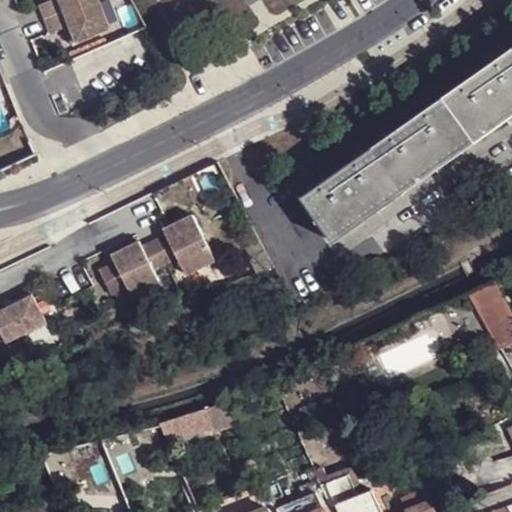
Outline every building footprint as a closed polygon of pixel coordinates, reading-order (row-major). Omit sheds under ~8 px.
[(36,11),(47,39),(62,33),(69,50),(106,35),(91,0),(47,0),(50,5),(36,11)] [(511,48),(453,91),(489,133),(511,116),(511,48)] [(377,144),(411,188),(489,133),(453,91),(377,144)] [(411,188),(377,144),(301,198),(333,242),(411,188)] [(190,216),(161,230),(163,235),(175,259),(183,276),(212,262),(190,216)] [(163,235),(151,241),(163,266),(175,259),(163,235)] [(163,266),(151,241),(139,247),(151,272),(163,266)] [(246,258),(261,250),(256,241),(241,249),(246,258)] [(136,243),(109,257),(112,264),(125,289),(128,297),(156,283),(151,272),(139,247),(136,243)] [(253,275),(270,268),(261,250),(246,258),(245,258),(253,275)] [(125,289),(112,264),(96,271),(109,297),(113,295),(125,289)] [(496,286),(473,296),(500,355),(511,349),(511,317),(503,300),(496,286)] [(125,289),(113,295),(116,302),(128,297),(125,289)] [(29,296),(0,310),(0,339),(2,344),(43,324),(29,296)] [(453,405),(463,401),(458,389),(449,393),(453,405)] [(228,405),(204,412),(212,435),(239,426),(228,405)] [(351,464),(327,475),(329,480),(348,472),(359,495),(363,492),(351,464)] [(323,466),(315,470),(323,490),(331,507),(337,504),(359,495),(348,472),(329,480),(327,475),(323,466)] [(300,487),(304,497),(317,493),(323,490),(315,470),(314,469),(307,470),(312,483),(300,487)] [(337,504),(340,511),(384,511),(373,487),(363,492),(359,495),(337,504)] [(427,489),(403,498),(408,511),(431,501),(427,489)] [(291,491),(275,501),(279,509),(297,501),(291,491)] [(311,511),(322,507),(317,493),(304,497),(297,501),(279,509),(280,511),(311,511)] [(408,511),(417,511),(434,505),(431,501),(408,511)]
